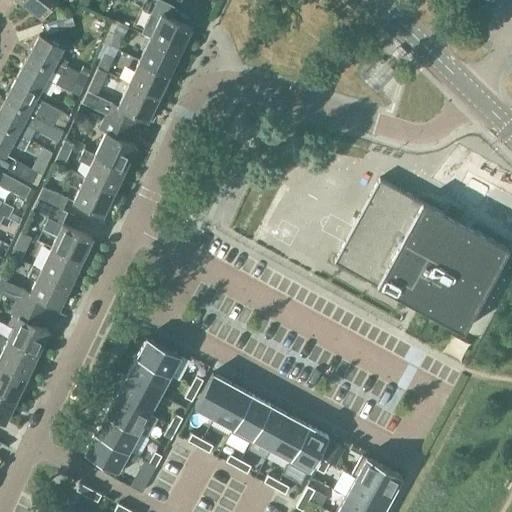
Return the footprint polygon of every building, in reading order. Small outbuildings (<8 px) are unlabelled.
[(20,0),(40,16),(52,0),(20,0)] [(157,0),(142,33),(149,36),(180,51),(191,28),(167,17),(173,6),(160,0),(157,0)] [(62,17),(65,28),(75,25),(71,14),(62,17)] [(118,24),(108,45),(118,50),(129,27),(119,22),(118,24)] [(62,48),(40,35),(28,56),(61,74),(65,66),(67,61),(58,56),(62,48)] [(149,36),(138,59),(169,74),(180,51),(149,36)] [(108,45),(97,68),(107,73),(118,50),(108,45)] [(61,74),(28,56),(17,78),(40,90),(46,78),(55,82),(61,74)] [(169,74),(138,59),(127,82),(158,97),(169,74)] [(365,73),(386,92),(397,81),(376,62),(365,73)] [(80,73),(65,66),(61,74),(84,86),(91,70),(84,66),(80,73)] [(84,86),(61,74),(79,96),(84,86)] [(5,99),(52,124),(59,110),(36,97),(40,90),(17,78),(5,99)] [(158,97),(127,82),(117,105),(110,102),(105,113),(104,115),(130,126),(136,114),(148,119),(148,118),(152,120),(158,107),(154,105),(158,97)] [(87,91),(82,102),(105,113),(110,102),(97,96),(87,91)] [(62,130),(52,124),(5,99),(1,108),(0,107),(0,123),(17,132),(22,122),(57,141),(62,130)] [(59,110),(52,124),(62,130),(69,115),(59,110)] [(135,145),(123,139),(130,126),(104,115),(98,128),(105,131),(94,153),(125,167),(135,145)] [(17,132),(0,123),(0,150),(6,154),(11,144),(24,150),(30,139),(17,132)] [(64,140),(54,163),(63,168),(74,144),(64,140)] [(125,167),(94,153),(83,147),(78,159),(89,164),(83,176),(114,190),(125,167)] [(8,170),(32,182),(38,171),(32,168),(14,159),(8,170)] [(36,159),(32,168),(38,171),(42,173),(46,164),(36,159)] [(114,190),(83,176),(72,171),(67,182),(78,188),(72,200),(103,214),(114,190)] [(0,184),(25,198),(31,188),(31,187),(2,172),(0,176),(0,184)] [(379,178),(334,261),(463,331),(508,248),(379,178)] [(37,198),(62,209),(68,198),(43,186),(37,198)] [(37,198),(32,209),(48,217),(57,221),(62,209),(37,198)] [(0,213),(8,218),(14,207),(0,199),(0,213)] [(463,211),(449,203),(445,212),(459,220),(463,211)] [(11,219),(8,218),(0,213),(0,222),(0,223),(7,226),(11,219)] [(48,217),(43,229),(56,235),(50,246),(81,261),(92,238),(57,221),(48,217)] [(32,237),(21,232),(11,256),(21,261),(32,237)] [(81,261),(50,246),(40,269),(70,283),(71,282),(75,284),(80,273),(76,271),(81,261)] [(21,287),(15,301),(42,313),(48,301),(60,306),(70,283),(40,269),(32,265),(27,276),(35,280),(29,291),(21,287)] [(0,277),(0,292),(12,298),(18,286),(0,277)] [(8,337),(7,339),(38,353),(48,330),(37,324),(42,313),(15,301),(10,313),(18,317),(8,337)] [(147,337),(136,357),(169,375),(179,380),(189,360),(180,355),(147,337)] [(7,339),(0,354),(0,363),(27,376),(38,353),(7,339)] [(136,357),(126,375),(159,394),(169,375),(136,357)] [(0,363),(0,391),(16,399),(27,376),(0,363)] [(232,383),(213,373),(194,406),(214,417),(232,383)] [(115,394),(149,413),(159,394),(126,375),(115,394)] [(197,390),(203,379),(196,375),(190,386),(197,390)] [(214,417),(232,427),(230,431),(231,431),(251,394),(232,383),(214,417)] [(191,401),(197,390),(190,386),(184,397),(191,401)] [(16,399),(0,391),(0,419),(5,422),(16,399)] [(115,394),(105,413),(138,432),(149,413),(115,394)] [(243,452),(249,441),(250,442),(270,404),(251,394),(231,431),(225,442),(243,452)] [(253,438),(271,448),(289,415),(270,404),(250,442),(251,442),(253,438)] [(95,432),(132,453),(133,452),(129,450),(138,432),(105,413),(95,432)] [(176,428),(182,417),(175,413),(169,424),(176,428)] [(271,448),(289,458),(287,462),(288,463),(308,425),(289,415),(271,448)] [(171,438),(176,428),(169,424),(163,435),(171,438)] [(307,473),(328,436),(308,425),(288,463),(307,473)] [(95,432),(84,452),(122,473),(132,453),(95,432)] [(202,439),(191,433),(188,440),(198,446),(202,439)] [(209,452),(213,445),(202,439),(198,446),(209,452)] [(331,441),(322,457),(333,463),(342,447),(331,441)] [(156,466),(162,455),(154,451),(149,462),(156,466)] [(236,467),(240,460),(230,454),(226,461),(236,467)] [(401,476),(362,454),(351,474),(391,495),(401,476)] [(323,473),(329,462),(322,458),(316,469),(323,473)] [(150,477),(156,466),(149,462),(145,460),(139,471),(150,477)] [(247,473),(251,465),(240,460),(236,467),(247,473)] [(278,480),(268,474),(264,482),(274,487),(278,480)] [(376,511),(381,511),(391,495),(351,474),(350,474),(355,477),(345,495),(376,511)] [(285,493),(289,486),(278,480),(274,487),(285,493)] [(87,496),(91,488),(80,483),(76,490),(87,496)] [(309,500),(314,489),(307,485),(301,496),(309,500)] [(101,494),(91,488),(87,496),(97,501),(101,494)] [(376,511),(345,495),(335,511),(376,511)] [(303,510),(309,500),(301,496),(296,507),(303,510)] [(52,511),(74,511),(57,503),(52,511)] [(126,511),(128,509),(118,503),(114,510),(116,511),(126,511)]
